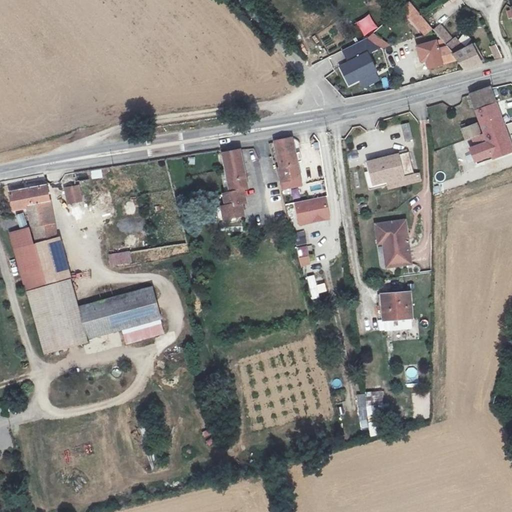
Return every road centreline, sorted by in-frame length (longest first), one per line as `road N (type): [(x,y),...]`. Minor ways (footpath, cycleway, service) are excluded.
road 1 (secondary): [(0,174),(324,116)]
road 2 (track): [(73,160),(87,140),(124,126),(295,100),(313,85)]
road 3 (secondary): [(324,116),(511,70)]
road 4 (unclassified): [(324,116),(313,85),(234,0)]
